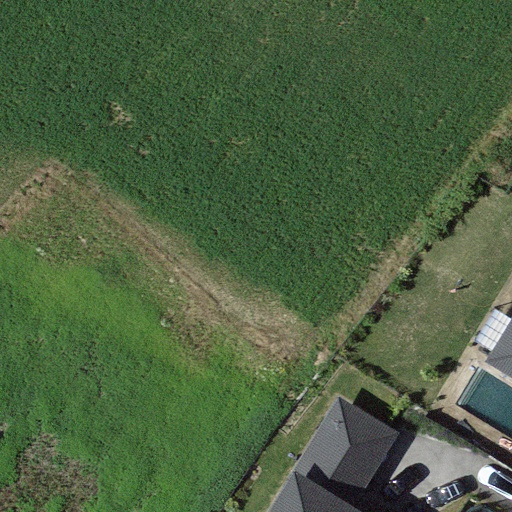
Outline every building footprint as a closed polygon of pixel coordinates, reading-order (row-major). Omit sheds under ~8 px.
[(511,330),(502,348),(511,353),(511,330)] [(391,430),(347,404),(337,419),(382,446),(391,430)] [(311,464),(356,490),(368,469),(382,446),(337,419),(311,464)] [(356,490),(311,464),(282,511),(363,511),(359,510),(348,503),(356,490)] [(348,503),(359,510),(367,496),(356,490),(348,503)]
